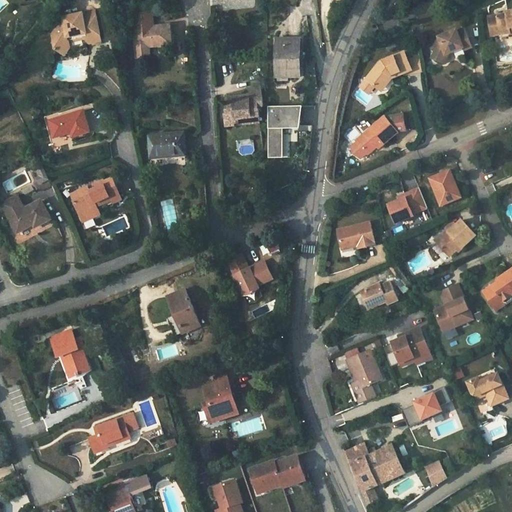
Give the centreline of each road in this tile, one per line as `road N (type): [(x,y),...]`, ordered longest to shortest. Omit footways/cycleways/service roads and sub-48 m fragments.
road 1 (residential): [(356,511),(313,406),(303,358),(312,217)]
road 2 (residential): [(122,139),(143,224),(141,249),(0,298)]
road 3 (residential): [(196,4),(221,244)]
road 4 (residential): [(0,324),(104,294),(221,244)]
road 5 (residential): [(315,194),(327,96),(366,0)]
road 6 (residential): [(455,140),(315,194)]
